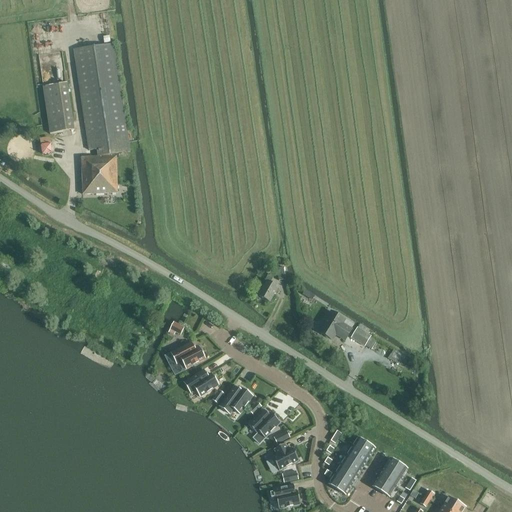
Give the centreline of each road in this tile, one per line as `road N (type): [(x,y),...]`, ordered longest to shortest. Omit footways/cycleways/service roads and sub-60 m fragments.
road 1 (unclassified): [(511,489),(0,177)]
road 2 (residential): [(342,511),(320,483),(317,409),(239,358),(225,343),(227,331)]
road 3 (track): [(70,0),(73,23),(65,31),(84,145),(76,153),(68,220)]
